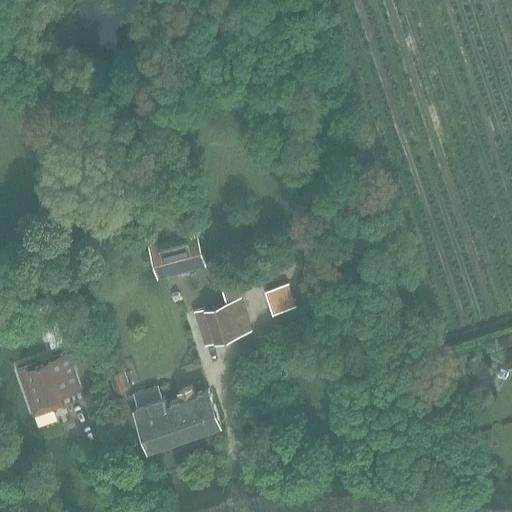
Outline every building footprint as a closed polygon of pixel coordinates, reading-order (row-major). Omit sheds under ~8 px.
[(233,66),(219,71),(223,83),(237,79),(233,66)] [(159,275),(205,262),(197,231),(151,244),(159,275)] [(226,299),(205,306),(197,308),(208,342),(252,328),(235,274),(220,279),(226,299)] [(288,281),(267,288),(274,311),(296,304),(288,281)] [(56,318),(65,342),(81,337),(72,313),(56,318)] [(46,343),(62,337),(53,314),(37,320),(46,343)] [(18,368),(34,413),(55,406),(52,396),(81,386),(69,350),(18,368)] [(109,373),(115,391),(130,385),(121,363),(108,368),(110,372),(109,373)] [(221,421),(209,386),(195,391),(193,384),(179,389),(182,396),(167,401),(165,394),(162,395),(158,385),(135,392),(139,403),(136,404),(150,445),(221,421)]
